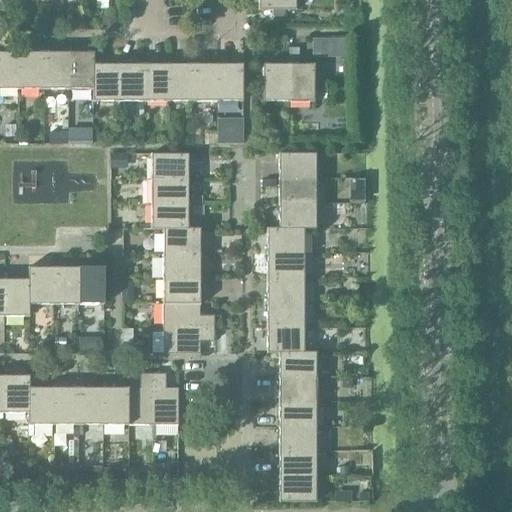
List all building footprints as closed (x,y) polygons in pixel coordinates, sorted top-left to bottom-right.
[(295,0),(257,0),(258,11),(295,11),(295,0)] [(116,17),(102,17),(102,31),(116,31),(116,17)] [(86,18),(74,18),(74,30),(86,30),(86,18)] [(312,38),(311,57),(345,58),(346,38),(312,38)] [(298,49),(288,49),(288,65),(298,65),(298,49)] [(0,90),(18,91),(18,53),(0,53),(0,90)] [(18,91),(43,91),(43,53),(18,53),(18,91)] [(43,91),(68,91),(68,53),(43,53),(43,91)] [(68,91),(92,91),(93,91),(93,65),(93,53),(68,53),(68,91)] [(92,103),(117,103),(117,65),(93,65),(93,91),(92,91),(92,103)] [(117,103),(142,103),(142,65),(117,65),(117,103)] [(142,103),(166,103),(166,65),(142,65),(142,103)] [(166,103),(192,103),(192,65),(166,65),(166,103)] [(192,103),(217,103),(217,65),(192,65),(192,103)] [(217,65),(217,103),(242,103),(242,65),(217,65)] [(288,103),(288,65),(262,65),(263,110),(267,110),(267,103),(288,103)] [(298,65),(288,65),(288,103),(313,103),(313,65),(298,65)] [(15,125),(5,125),(5,137),(15,136),(15,125)] [(67,133),(48,133),(48,145),(67,145),(67,133)] [(144,136),(129,136),(129,145),(144,145),(144,136)] [(150,155),(150,180),(187,180),(187,155),(150,155)] [(278,155),(278,180),(315,179),(315,155),(278,155)] [(278,180),(278,204),(315,204),(315,179),(278,180)] [(150,180),(150,205),(187,205),(187,180),(150,180)] [(190,196),(190,204),(201,204),(201,196),(190,196)] [(278,204),(278,229),(278,230),(303,230),(315,230),(315,204),(278,204)] [(150,230),(162,231),(162,230),(187,230),(187,229),(187,205),(150,205),(150,230)] [(191,207),(191,217),(204,216),(204,207),(191,207)] [(162,231),(162,255),(199,255),(211,255),(211,246),(199,246),(199,229),(187,229),(187,230),(162,230),(162,231)] [(266,229),(266,254),(303,254),(303,230),(278,230),(278,229),(266,229)] [(266,254),(266,279),(303,279),(303,254),(266,254)] [(162,255),(162,279),(199,279),(199,255),(162,255)] [(27,268),(27,280),(28,280),(28,306),(53,306),(53,268),(27,268)] [(77,268),(53,268),(53,306),(77,306),(77,268)] [(103,268),(77,268),(77,306),(103,306),(103,268)] [(162,279),(162,304),(199,304),(199,279),(162,279)] [(266,279),(266,305),(303,305),(303,279),(266,279)] [(27,280),(3,280),(3,318),(28,318),(28,306),(28,280),(27,280)] [(162,304),(162,329),(213,329),(213,316),(199,316),(199,304),(162,304)] [(266,305),(266,329),(303,329),(303,305),(266,305)] [(213,329),(162,329),(162,354),(199,355),(199,342),(213,342),(213,329)] [(266,354),(278,354),(278,353),(303,353),(303,329),(266,329),(266,354)] [(132,330),(122,330),(122,342),(132,342),(132,330)] [(54,338),(53,348),(65,349),(66,339),(54,338)] [(79,339),(79,349),(90,349),(90,339),(79,339)] [(50,340),(40,340),(40,350),(50,350),(50,340)] [(278,353),(278,354),(278,377),(315,377),(315,353),(303,353),(278,353)] [(139,389),(128,388),(127,426),(153,426),(153,374),(139,374),(139,389)] [(165,374),(153,374),(153,426),(177,426),(177,388),(165,388),(165,374)] [(29,377),(3,376),(3,414),(28,413),(28,388),(29,388),(29,377)] [(278,377),(278,402),(315,402),(315,377),(278,377)] [(93,388),(78,388),(78,426),(82,426),(103,426),(102,383),(102,382),(93,382),(93,388)] [(111,383),(102,383),(103,426),(127,426),(128,388),(111,388),(111,383)] [(53,388),(29,388),(28,388),(28,413),(28,426),(53,426),(53,388)] [(78,388),(53,388),(53,426),(78,426),(78,388)] [(278,402),(278,427),(315,427),(315,402),(278,402)] [(278,427),(278,452),(323,452),(323,448),(315,448),(315,427),(278,427)] [(278,452),(278,477),(315,477),(315,457),(323,457),(323,452),(278,452)] [(171,468),(154,468),(154,480),(171,480),(171,468)] [(315,477),(278,477),(278,503),(315,503),(315,477)]
